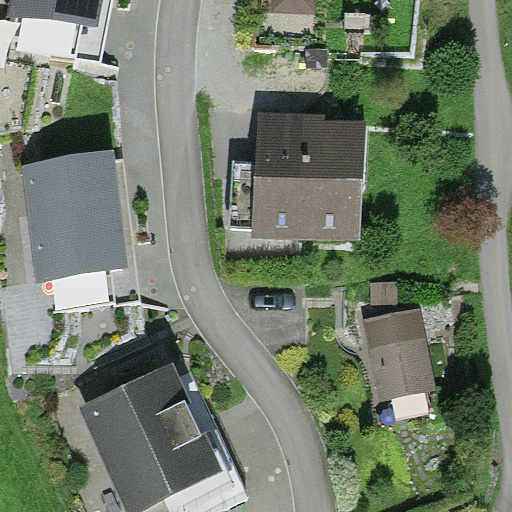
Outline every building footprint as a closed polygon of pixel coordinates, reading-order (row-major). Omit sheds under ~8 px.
[(36,0),(31,31),(101,42),(107,0),(36,0)] [(276,0),(276,17),(317,18),(317,0),(276,0)] [(407,5),(367,6),(367,46),(407,45),(407,5)] [(377,91),(275,89),(273,188),(374,190),(377,91)] [(43,158),(53,273),(137,265),(127,150),(43,158)] [(417,304),(365,317),(384,397),(436,385),(417,304)] [(214,470),(170,369),(85,406),(129,507),(214,470)]
